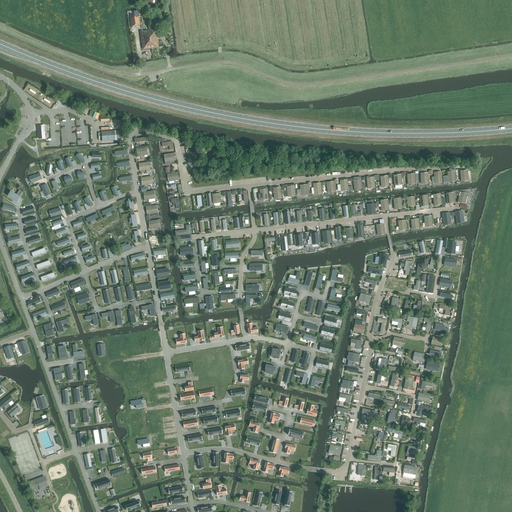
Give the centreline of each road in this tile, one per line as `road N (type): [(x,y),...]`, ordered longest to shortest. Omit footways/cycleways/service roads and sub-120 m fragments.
road 1 (track): [(511,55),(306,83),(222,63),(134,74),(0,27)]
road 2 (primary): [(511,128),(395,133),(277,124),(131,92),(0,44)]
